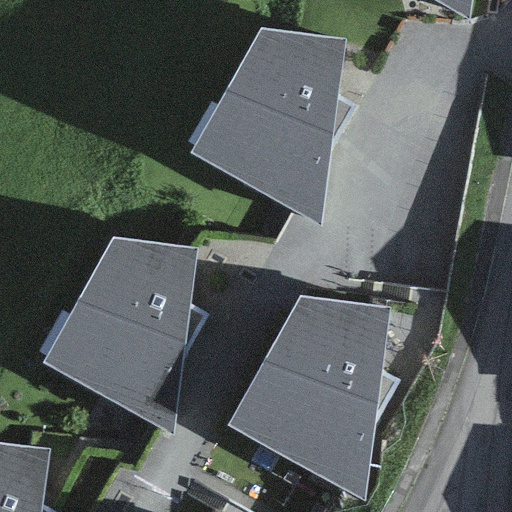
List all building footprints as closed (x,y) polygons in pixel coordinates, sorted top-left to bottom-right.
[(468,0),(442,0),(466,14),(468,0)] [(338,49),(265,40),(204,156),(315,216),(338,49)] [(190,254),(115,248),(50,365),(167,426),(190,254)] [(384,316),(304,307),(236,429),(359,491),(384,316)] [(36,511),(43,457),(0,453),(0,511),(36,511)]
